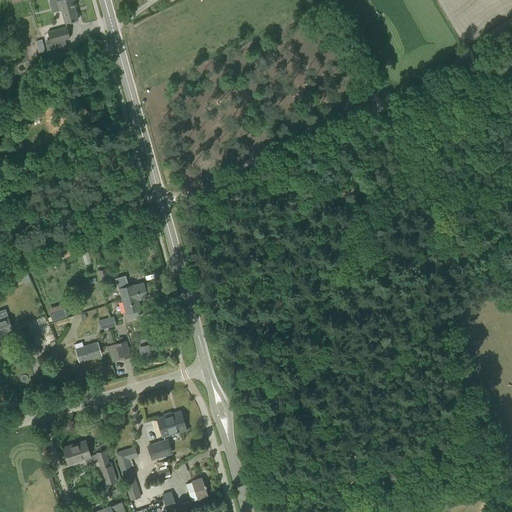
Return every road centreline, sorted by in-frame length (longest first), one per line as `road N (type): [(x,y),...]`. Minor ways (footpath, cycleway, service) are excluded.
road 1 (track): [(158,197),(440,64),(511,13)]
road 2 (tertiary): [(207,367),(116,47)]
road 3 (unclassified): [(207,367),(0,423)]
road 4 (unclassified): [(0,112),(116,47)]
